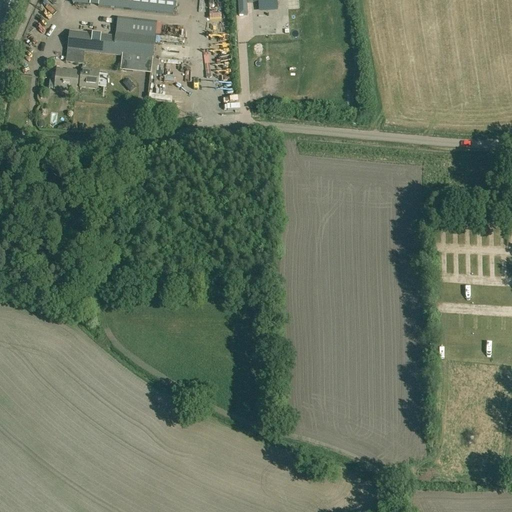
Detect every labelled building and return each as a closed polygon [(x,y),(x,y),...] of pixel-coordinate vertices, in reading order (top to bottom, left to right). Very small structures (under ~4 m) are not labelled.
[(73,0),(73,3),(174,15),(175,0),(73,0)] [(238,0),(239,16),(247,16),(246,2),(248,2),(248,3),(277,1),(276,0),(238,0)] [(212,9),(214,26),(224,25),(223,8),(212,9)] [(127,19),(118,18),(116,33),(155,38),(157,22),(128,19),(127,19)] [(115,37),(70,31),(68,49),(72,50),(85,51),(152,59),(155,38),(116,33),(115,37)] [(218,41),(209,41),(209,51),(219,51),(219,59),(227,59),(228,48),(218,48),(218,41)] [(85,51),(72,50),(68,49),(66,62),(83,65),(85,51)] [(162,64),(161,72),(174,73),(175,66),(162,64)] [(97,89),(99,71),(88,70),(88,73),(82,72),(82,71),(67,70),(67,74),(56,72),(56,80),(50,79),(49,88),(55,89),(55,90),(76,92),(76,84),(80,85),(80,87),(97,89)]
